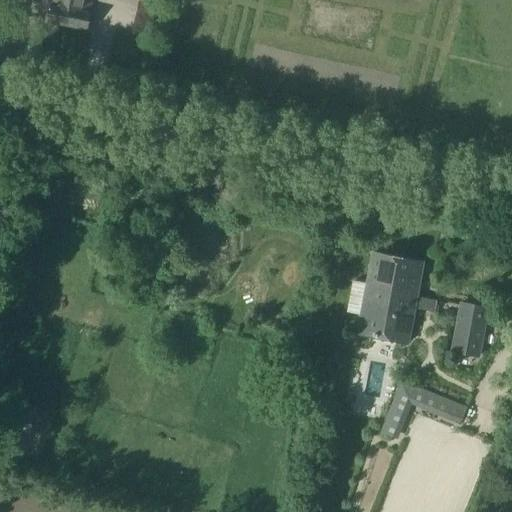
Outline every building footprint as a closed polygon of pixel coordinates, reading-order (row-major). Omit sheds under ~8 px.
[(45,23),(63,27),(67,0),(50,0),(49,6),(45,23)] [(67,0),(63,27),(87,32),(90,15),(89,15),(91,0),(67,0)] [(415,309),(416,300),(417,297),(423,264),(372,254),(366,283),(361,314),(357,334),(408,344),(414,312),(415,309)] [(361,314),(366,283),(352,280),(347,312),(361,314)] [(416,300),(415,309),(434,313),(436,300),(417,297),(416,300)] [(451,353),(480,358),(489,312),(460,306),(451,353)] [(198,320),(178,314),(169,339),(189,345),(198,320)] [(319,366),(318,405),(346,406),(347,367),(319,366)] [(408,403),(415,386),(399,380),(392,397),(378,432),(394,438),(408,403)] [(426,391),(420,406),(461,423),(467,407),(426,391)] [(79,431),(77,440),(95,445),(98,435),(79,431)]
